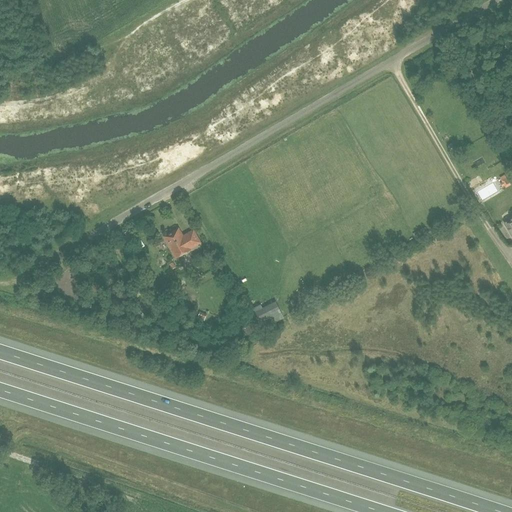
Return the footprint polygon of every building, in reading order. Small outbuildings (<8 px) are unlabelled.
[(165,236),(177,257),(191,249),(190,248),(200,242),(194,230),(183,236),(179,228),(165,236)] [(127,246),(134,242),(128,231),(122,235),(127,246)] [(199,271),(190,277),(193,282),(202,277),(199,271)] [(281,306),(273,311),(278,321),(287,317),(281,306)] [(268,310),(257,316),(261,325),(273,319),(268,310)] [(249,324),(241,330),(245,337),(254,332),(249,324)]
